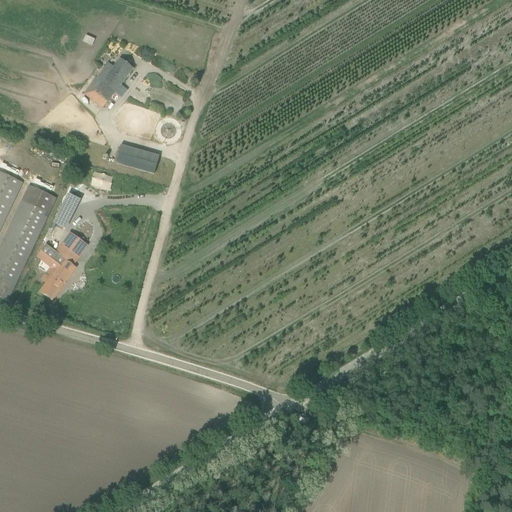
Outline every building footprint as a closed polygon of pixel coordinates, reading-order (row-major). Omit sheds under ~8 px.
[(102,109),(114,93),(133,69),(119,59),(113,67),(107,62),(83,93),(102,109)] [(120,146),(115,165),(130,169),(136,150),(120,146)] [(0,229),(22,183),(0,171),(0,229)] [(57,199),(30,186),(0,249),(0,298),(7,302),(57,199)] [(68,198),(62,210),(71,214),(77,202),(68,198)] [(40,292),(52,301),(76,268),(71,264),(86,245),(69,233),(55,252),(46,245),(36,257),(50,268),(42,280),(46,283),(40,292)]
